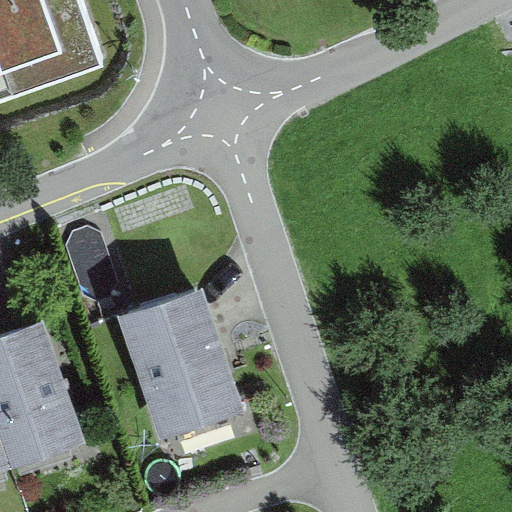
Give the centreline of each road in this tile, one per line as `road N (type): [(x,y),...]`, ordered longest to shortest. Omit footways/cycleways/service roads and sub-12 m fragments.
road 1 (residential): [(358,511),(227,120)]
road 2 (residential): [(487,0),(227,120)]
road 3 (residential): [(227,120),(0,208)]
road 4 (residential): [(227,120),(186,0)]
